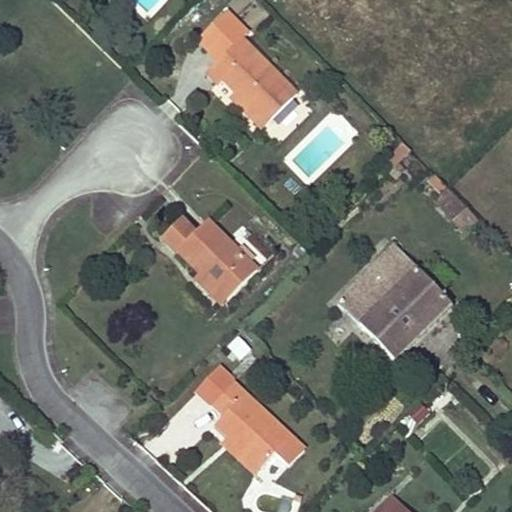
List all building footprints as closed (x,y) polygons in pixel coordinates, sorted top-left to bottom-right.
[(225,82),(237,94),(268,125),(297,96),(243,41),(247,36),(225,14),(197,42),(219,63),(206,77),(218,88),(225,82)] [(268,125),(237,94),(230,100),(261,132),(268,125)] [(468,212),(449,192),(436,205),(455,225),(468,212)] [(477,221),(468,212),(455,225),(464,233),(477,221)] [(179,253),(201,274),(228,301),(255,273),(207,224),(198,233),(183,218),(161,241),(177,255),(179,253)] [(372,267),(335,304),(394,365),(451,308),(378,231),(358,250),(372,267)] [(228,301),(201,274),(196,280),(223,306),(228,301)] [(235,361),(250,351),(240,336),(225,346),(235,361)] [(346,353),(340,359),(345,365),(351,359),(346,353)] [(215,427),(229,440),(261,470),(273,457),(286,469),(303,452),(232,385),(211,407),(223,419),(215,427)] [(431,412),(419,400),(406,413),(419,425),(431,412)] [(229,440),(223,447),(255,476),(261,470),(229,440)]
